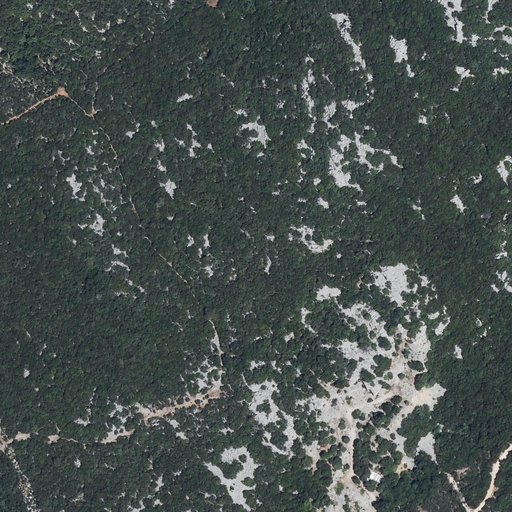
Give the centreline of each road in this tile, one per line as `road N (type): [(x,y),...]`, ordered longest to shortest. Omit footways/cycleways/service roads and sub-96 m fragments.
road 1 (track): [(0,452),(28,434),(93,445),(217,391)]
road 2 (track): [(377,511),(352,468),(349,416),(390,395),(401,362)]
